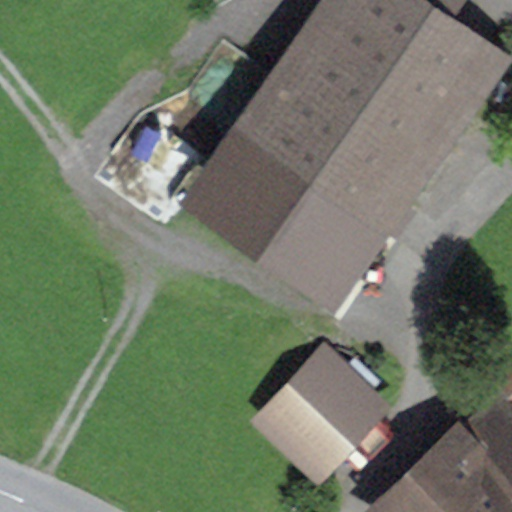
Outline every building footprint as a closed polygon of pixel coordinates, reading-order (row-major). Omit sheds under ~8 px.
[(406,205),(390,193),(486,57),(405,0),(339,0),(206,189),(331,277),(373,217),(390,228),(406,205)] [(322,354),(263,416),(314,464),(373,402),(322,354)] [(511,365),(503,375),(511,384),(511,365)] [(511,417),(474,453),(461,440),(383,511),(490,511),(508,495),(511,499),(511,417)] [(511,511),(511,499),(508,495),(490,511),(511,511)]
